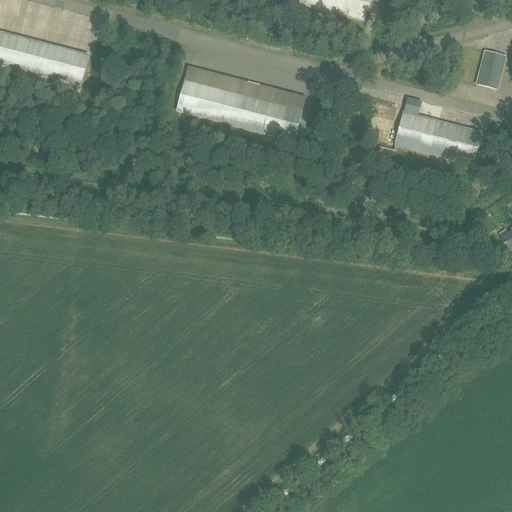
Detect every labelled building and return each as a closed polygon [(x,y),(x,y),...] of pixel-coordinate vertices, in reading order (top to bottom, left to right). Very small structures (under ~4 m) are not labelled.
[(365,23),(370,0),(288,0),(287,3),(365,23)] [(88,57),(0,34),(0,66),(81,88),(88,57)] [(497,90),(505,58),(485,53),(477,85),(497,90)] [(302,113),(185,82),(177,113),(294,143),(302,113)] [(481,134),(404,114),(395,148),(472,168),(481,134)] [(509,235),(501,240),(510,253),(511,251),(511,228),(506,232),(509,235)]
